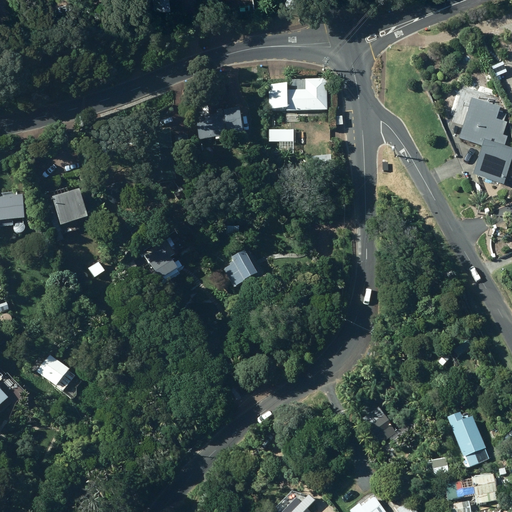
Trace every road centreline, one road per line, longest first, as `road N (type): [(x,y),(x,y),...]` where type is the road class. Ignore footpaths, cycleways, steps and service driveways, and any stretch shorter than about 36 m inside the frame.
road 1 (tertiary): [(362,123),(366,260),(351,331),(320,370),(232,435),(160,511)]
road 2 (tertiary): [(0,126),(96,102),(229,53),(348,39)]
road 3 (unclassified): [(511,334),(396,133),(380,122),(362,123)]
road 4 (unclassified): [(470,0),(348,39)]
